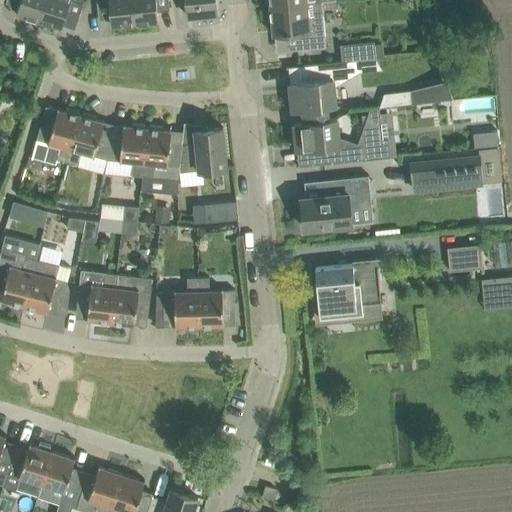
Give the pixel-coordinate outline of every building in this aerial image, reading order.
[(20,0),(16,12),(39,19),(45,0),(20,0)] [(82,0),(45,0),(39,19),(61,26),(70,0),(76,0),(82,2),(82,0)] [(108,0),(111,25),(135,22),(132,0),(96,0),(97,1),(104,0),(108,0)] [(168,0),(132,0),(135,22),(158,20),(157,11),(169,9),(168,0)] [(187,0),(189,17),(216,14),(215,0),(187,0)] [(271,8),(268,9),(269,19),(271,19),(273,30),(273,34),(295,31),(297,49),(326,46),(323,14),(322,2),(322,0),(308,1),(270,5),(271,8)] [(481,29),(459,32),(462,55),(484,52),(481,29)] [(342,60),(375,57),(373,40),(340,43),(342,60)] [(357,70),(358,72),(359,71),(383,69),(375,57),(342,60),(306,64),(308,80),(289,82),(292,110),(336,105),(334,83),(357,70)] [(411,92),(384,95),(379,110),(413,106),(411,92)] [(68,161),(81,114),(78,113),(79,111),(67,108),(66,110),(59,108),(59,107),(58,106),(52,128),(40,125),(31,157),(33,157),(33,156),(56,163),(57,158),(68,161)] [(315,148),(316,163),(390,156),(386,114),(381,115),(380,110),(370,111),(358,145),(339,138),(337,117),(293,122),(296,150),(315,148)] [(107,158),(110,144),(98,140),(104,119),(103,119),(103,120),(95,118),(96,116),(84,112),(83,115),(81,114),(68,161),(78,164),(82,151),(107,158)] [(142,175),(147,127),(145,126),(145,124),(132,123),(132,125),(125,124),(125,123),(124,123),(121,145),(110,144),(107,158),(133,160),(131,174),(142,175)] [(180,165),(181,151),(169,150),(171,128),(170,128),(170,129),(162,128),(163,126),(150,124),(150,127),(147,127),(142,175),(141,189),(177,193),(179,177),(180,171),(180,165)] [(180,165),(180,171),(227,166),(223,126),(194,129),(196,141),(182,142),(181,151),(180,165)] [(483,159),(412,166),(415,195),(486,188),(483,159)] [(372,204),(369,174),(325,179),(326,194),(301,196),(304,228),(352,223),(350,206),(372,204)] [(14,200),(9,215),(44,225),(48,210),(14,200)] [(206,221),(238,218),(236,200),(205,203),(206,221)] [(156,204),(154,221),(169,222),(171,206),(156,204)] [(124,218),(136,220),(137,210),(125,208),(124,218)] [(83,230),(86,218),(69,216),(67,227),(83,230)] [(86,218),(83,230),(82,238),(96,240),(100,219),(86,218)] [(136,220),(124,218),(122,218),(121,232),(136,234),(138,220),(136,220)] [(172,225),(159,224),(158,235),(163,238),(171,232),(172,225)] [(210,241),(210,230),(198,230),(198,241),(210,241)] [(1,249),(37,252),(38,238),(3,234),(1,249)] [(483,267),(480,243),(447,246),(449,270),(483,267)] [(25,256),(5,251),(1,250),(0,254),(0,276),(6,279),(1,300),(2,300),(2,299),(10,301),(9,303),(21,306),(22,304),(24,305),(36,258),(26,255),(25,256)] [(71,267),(60,264),(36,258),(24,305),(27,305),(26,308),(38,311),(39,309),(46,310),(46,312),(47,312),(53,291),(64,294),(71,267)] [(379,280),(377,261),(315,267),(318,293),(313,294),(315,315),(353,312),(354,320),(376,318),(372,281),(379,280)] [(117,272),(106,271),(81,268),(78,296),(90,297),(87,319),(88,319),(88,318),(96,319),(96,321),(108,323),(109,321),(111,321),(117,272)] [(117,272),(111,321),(114,321),(113,323),(126,325),(126,323),(134,323),(133,325),(135,325),(137,303),(149,304),(152,277),(117,272)] [(197,325),(199,325),(198,276),(187,276),(188,289),(163,290),(163,304),(175,304),(175,326),(177,326),(177,325),(184,325),(184,327),(197,327),(197,325)] [(198,276),(199,325),(202,325),(202,327),(214,327),(214,324),(222,324),(222,325),(223,325),(223,303),(235,303),(235,288),(223,289),(223,287),(221,287),(221,289),(210,289),(209,276),(198,276)] [(0,485),(2,486),(3,485),(10,462),(14,449),(2,445),(6,434),(5,434),(5,435),(0,433),(0,485)] [(10,462),(3,485),(16,489),(16,488),(38,495),(52,450),(49,449),(51,445),(40,442),(38,446),(31,443),(31,442),(30,442),(26,453),(14,449),(10,462)] [(52,450),(38,495),(59,502),(61,497),(62,497),(64,491),(69,477),(72,468),(75,457),(74,456),(74,457),(52,450)] [(80,496),(76,507),(91,511),(108,511),(111,505),(121,473),(100,466),(100,465),(99,464),(95,475),(93,484),(85,481),(84,482),(80,496)] [(59,502),(56,511),(70,511),(72,506),(73,505),(84,472),(72,468),(69,477),(64,491),(62,497),(61,497),(59,502)] [(108,511),(134,511),(142,489),(145,479),(143,479),(143,480),(121,473),(111,505),(108,511)] [(262,495),(273,498),(276,488),(265,484),(262,495)] [(153,494),(146,511),(192,511),(198,496),(171,487),(167,499),(153,494)]
